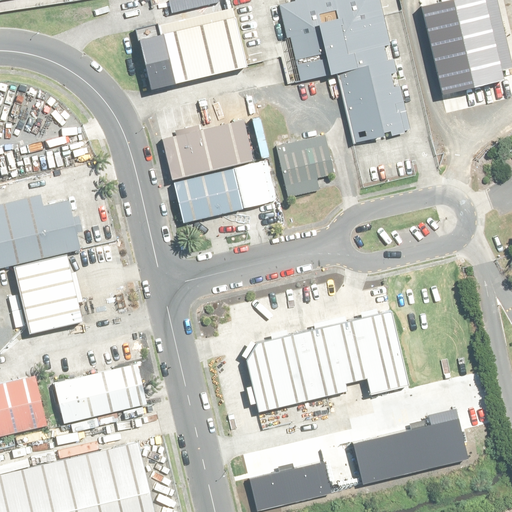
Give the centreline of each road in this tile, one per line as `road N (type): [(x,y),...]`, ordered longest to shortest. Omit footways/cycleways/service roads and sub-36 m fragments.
road 1 (residential): [(0,50),(57,63),(113,112),(163,285)]
road 2 (residential): [(326,248),(362,212),(432,196),(455,199),(466,219),(458,239),(372,261),(349,258)]
road 3 (residential): [(163,285),(214,511)]
road 4 (residential): [(326,248),(163,285)]
